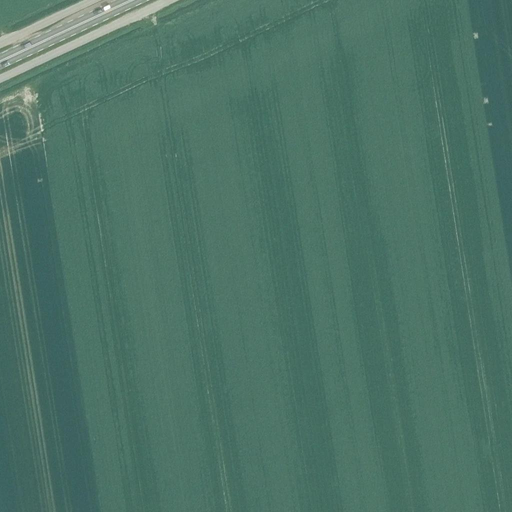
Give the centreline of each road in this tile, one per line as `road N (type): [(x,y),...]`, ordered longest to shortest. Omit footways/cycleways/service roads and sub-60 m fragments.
road 1 (unclassified): [(0,78),(168,0)]
road 2 (primary): [(0,61),(131,0)]
